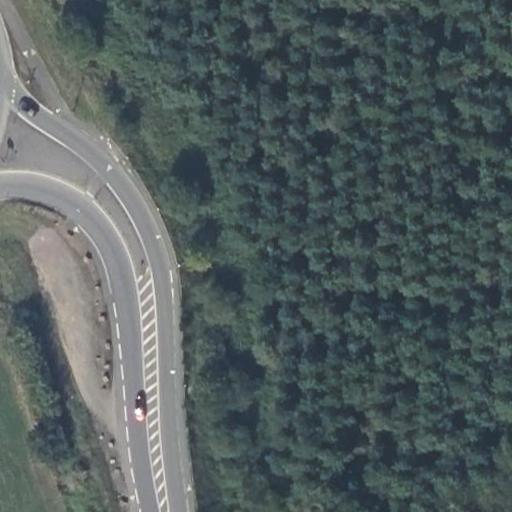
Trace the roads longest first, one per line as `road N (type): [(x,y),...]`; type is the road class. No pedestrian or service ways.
road 1 (tertiary): [(147,291),(148,252),(126,188),(0,76)]
road 2 (tertiary): [(147,291),(156,461),(169,511)]
road 3 (tertiary): [(0,185),(26,186),(105,225),(147,291)]
